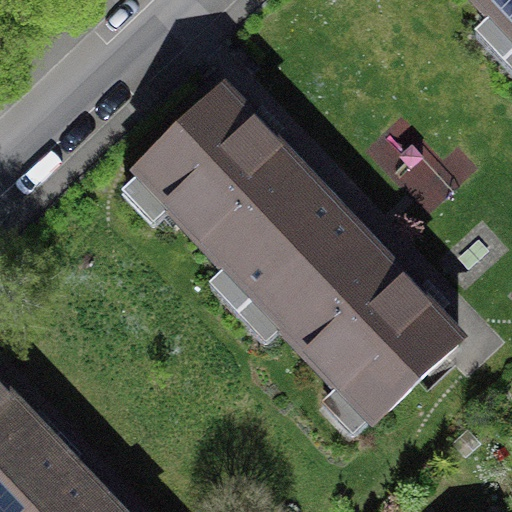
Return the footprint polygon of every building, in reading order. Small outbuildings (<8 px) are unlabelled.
[(511,31),(511,0),(473,0),(498,25),(502,21),(511,31)] [(259,297),(340,221),(281,159),(222,96),(141,173),(172,205),(167,209),(232,277),(236,273),(259,297)] [(340,221),(259,297),(282,322),(278,326),(343,394),(347,390),(378,422),(458,346),(399,283),(340,221)] [(0,511),(31,511),(72,474),(14,412),(0,397),(0,511)] [(108,511),(72,474),(31,511),(108,511)]
